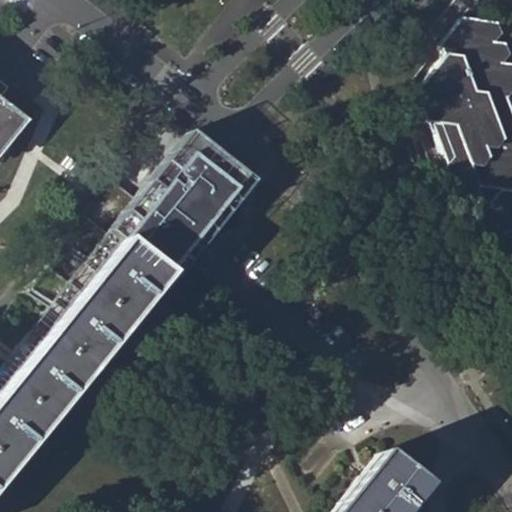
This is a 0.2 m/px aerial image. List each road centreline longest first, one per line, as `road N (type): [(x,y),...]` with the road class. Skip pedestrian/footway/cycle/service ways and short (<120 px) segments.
road 1 (residential): [(511,495),(340,230),(229,134)]
road 2 (residential): [(229,134),(366,0)]
road 3 (residential): [(190,101),(56,0)]
road 4 (residential): [(292,0),(190,101)]
